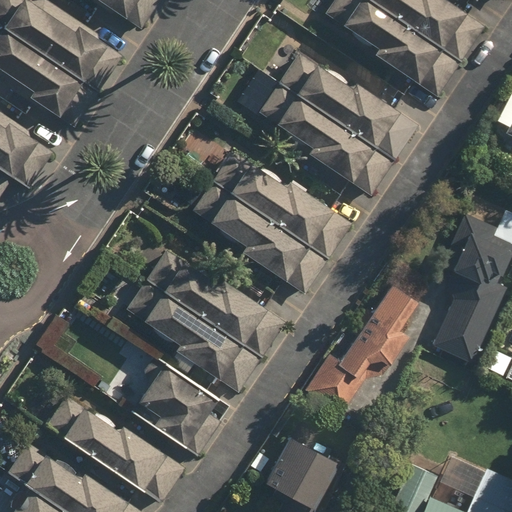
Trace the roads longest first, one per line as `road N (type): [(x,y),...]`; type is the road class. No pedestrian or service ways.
road 1 (residential): [(511,27),(184,511)]
road 2 (residential): [(0,309),(211,0)]
